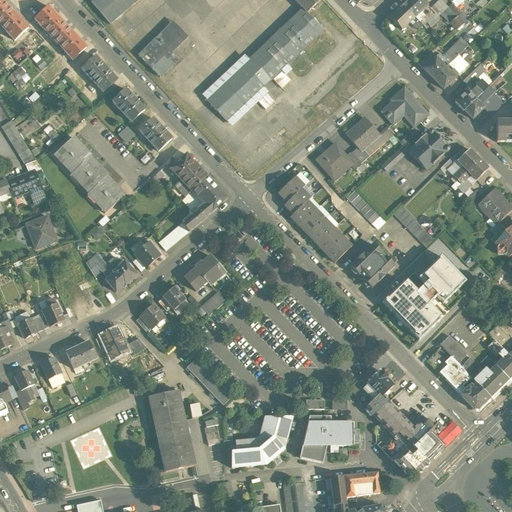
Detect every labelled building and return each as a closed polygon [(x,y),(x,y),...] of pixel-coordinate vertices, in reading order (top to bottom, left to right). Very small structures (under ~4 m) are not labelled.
[(19,21),(0,0),(0,25),(7,32),(6,33),(14,42),(29,29),(20,20),(19,21)] [(139,0),(94,0),(90,3),(109,26),(139,0)] [(292,0),(302,10),(306,14),(320,0),(292,0)] [(427,6),(420,0),(410,0),(409,1),(409,0),(403,6),(414,18),(427,6)] [(448,8),(440,0),(439,0),(435,4),(443,12),(448,8)] [(459,12),(452,5),(448,8),(455,15),(459,12)] [(414,18),(403,6),(396,12),(397,13),(391,18),(390,18),(402,31),(403,31),(402,30),(412,21),(414,18)] [(427,6),(414,18),(422,27),(435,15),(427,6)] [(77,40),(56,17),(56,16),(48,7),(34,20),(43,29),(44,29),(65,52),(64,52),(72,61),(86,48),(78,39),(77,40)] [(448,8),(443,12),(440,15),(449,25),(450,24),(457,18),(455,15),(448,8)] [(302,10),(224,85),(245,106),(323,31),(306,14),(302,10)] [(461,15),(459,12),(455,15),(457,18),(464,25),(467,22),(461,15)] [(422,27),(414,18),(412,21),(415,23),(413,25),(418,31),(422,27)] [(173,23),(162,34),(176,49),(187,37),(173,23)] [(162,34),(138,58),(159,79),(177,61),(170,54),(176,49),(162,34)] [(461,39),(447,52),(447,56),(452,62),(455,59),(465,49),(468,47),(461,39)] [(465,49),(455,59),(460,63),(466,58),(467,59),(471,56),(465,49)] [(438,56),(433,60),(431,58),(424,65),(426,67),(423,70),(433,80),(448,66),(438,56)] [(117,81),(95,57),(81,70),(103,93),(117,81)] [(458,76),(448,65),(448,66),(433,80),(443,90),(448,86),(450,88),(455,83),(453,80),(455,79),(458,76)] [(8,78),(13,83),(17,79),(23,86),(31,78),(20,66),(8,78)] [(68,67),(60,74),(63,78),(71,71),(68,67)] [(472,73),(463,82),(468,88),(469,87),(477,79),(472,73)] [(477,79),(469,87),(472,90),(475,88),(476,88),(481,83),(477,79)] [(472,90),(469,93),(467,91),(455,103),(463,111),(487,88),(482,83),(481,83),(476,88),(475,88),(472,90)] [(245,106),(224,85),(206,102),(227,124),(245,106)] [(487,88),(463,111),(472,120),(484,109),(480,104),(485,99),(486,100),(491,95),(492,94),(487,88)] [(427,116),(404,89),(390,101),(392,103),(381,113),(386,118),(385,118),(386,120),(389,117),(395,124),(404,115),(414,127),(415,127),(419,123),(427,116)] [(144,111),(126,90),(112,103),(131,123),(144,111)] [(491,95),(486,100),(485,99),(480,104),(484,109),(486,112),(497,101),(496,101),(491,95)] [(497,101),(486,112),(490,116),(501,106),(501,105),(497,101)] [(153,119),(139,132),(158,152),(172,140),(153,119)] [(364,119),(345,136),(357,149),(366,160),(369,157),(363,151),(379,137),(379,136),(364,119)] [(11,121),(1,128),(4,132),(14,126),(11,121)] [(511,122),(496,123),(496,143),(511,142),(511,122)] [(414,127),(408,132),(413,138),(423,129),(419,123),(415,127),(414,127)] [(14,126),(4,132),(7,137),(17,131),(14,126)] [(50,126),(45,129),(53,141),(58,138),(50,126)] [(387,129),(379,136),(379,137),(363,151),(369,157),(394,136),(387,129)] [(17,131),(7,137),(9,142),(20,135),(17,131)] [(428,132),(428,133),(425,136),(424,136),(414,145),(414,146),(411,148),(407,152),(408,152),(426,172),(432,166),(433,166),(433,165),(442,157),(443,157),(443,156),(446,153),(447,153),(448,152),(449,151),(448,150),(448,149),(447,148),(446,148),(442,144),(442,142),(442,141),(442,139),(443,139),(442,138),(439,138),(438,138),(437,138),(433,134),(433,133),(432,132),(432,131),(431,131),(430,131),(429,132),(428,132)] [(126,133),(118,139),(122,143),(129,136),(126,133)] [(20,135),(9,142),(12,146),(22,140),(20,135)] [(72,138),(55,154),(73,173),(72,173),(90,192),(89,193),(107,212),(124,196),(106,177),(106,176),(89,157),(90,157),(72,138)] [(22,140),(12,146),(15,151),(25,145),(22,140)] [(407,144),(381,167),(386,172),(408,152),(407,152),(411,148),(407,144)] [(25,145),(15,151),(18,156),(28,149),(25,145)] [(347,159),(335,145),(316,161),(334,182),(352,167),(350,163),(347,159)] [(28,149),(18,156),(21,160),(31,154),(28,149)] [(366,160),(357,149),(351,154),(352,155),(360,165),(366,160)] [(460,150),(453,157),(457,160),(464,153),(460,150)] [(469,150),(457,162),(462,168),(466,172),(479,160),(469,150)] [(31,154),(21,160),(24,165),(35,161),(31,154)] [(207,178),(186,155),(171,170),(184,185),(191,192),(207,178)] [(360,165),(352,155),(347,159),(350,163),(352,167),(355,170),(356,169),(361,165),(360,165)] [(453,157),(443,167),(447,171),(454,165),(452,163),(455,160),(453,157)] [(457,162),(455,160),(452,163),(454,165),(447,171),(453,177),(462,168),(457,162)] [(479,160),(466,172),(470,176),(475,182),(488,170),(479,160)] [(462,168),(453,177),(457,181),(466,172),(462,168)] [(160,171),(150,181),(154,185),(165,175),(160,171)] [(34,172),(6,183),(10,193),(13,201),(29,194),(34,206),(46,202),(34,172)] [(466,172),(457,181),(460,185),(461,185),(465,181),(470,176),(466,172)] [(475,182),(470,176),(465,181),(471,186),(476,182),(475,182)] [(207,178),(191,192),(202,205),(210,214),(222,203),(226,199),(227,199),(207,178)] [(304,187),(294,178),(278,194),(287,204),(301,190),(304,187)] [(465,181),(461,185),(460,185),(457,188),(463,194),(471,186),(465,181)] [(0,216),(4,215),(0,204),(0,197),(10,193),(6,183),(6,182),(0,183),(0,216)] [(184,185),(178,190),(185,198),(191,192),(184,185)] [(309,199),(301,190),(287,204),(284,206),(293,215),(307,202),(309,199)] [(355,191),(346,199),(351,203),(359,195),(355,191)] [(476,191),(467,199),(471,203),(480,195),(476,191)] [(504,203),(493,191),(478,205),(497,225),(500,223),(511,211),(511,208),(505,202),(504,203)] [(359,195),(351,203),(355,208),(363,199),(359,195)] [(363,199),(355,208),(359,212),(367,204),(363,199)] [(293,215),(290,218),(299,227),(315,211),(307,202),(293,215)] [(367,204),(359,212),(363,216),(372,208),(367,204)] [(195,208),(188,213),(191,216),(181,224),(182,225),(188,233),(205,220),(204,219),(210,214),(202,205),(196,210),(195,208)] [(372,208),(363,216),(367,221),(376,212),(372,208)] [(401,208),(393,215),(397,220),(405,212),(401,208)] [(324,220),(315,211),(299,227),(308,236),(324,220)] [(376,212),(367,221),(371,225),(380,217),(376,212)] [(405,212),(397,220),(401,224),(409,216),(405,212)] [(409,216),(401,224),(405,228),(413,220),(409,216)] [(47,218),(29,224),(34,238),(31,239),(35,250),(56,242),(47,218)] [(324,220),(308,236),(317,245),(333,229),(324,220)] [(413,220),(405,228),(408,231),(416,223),(413,220)] [(416,223),(408,231),(412,235),(420,228),(416,223)] [(500,223),(497,225),(490,231),(495,236),(504,228),(500,223)] [(182,225),(158,244),(165,252),(188,233),(182,225)] [(420,228),(412,235),(417,240),(425,232),(420,228)] [(495,236),(491,240),(496,245),(497,244),(496,244),(508,232),(504,228),(495,236)] [(511,228),(508,232),(496,244),(497,244),(510,258),(511,256),(511,228)] [(342,238),(333,229),(317,245),(325,254),(342,238)] [(425,232),(417,240),(421,244),(429,236),(425,232)] [(429,236),(421,244),(425,248),(433,240),(429,236)] [(342,238),(325,254),(334,264),(345,253),(351,248),(351,247),(342,238)] [(144,247),(134,255),(137,259),(145,268),(146,269),(160,257),(148,243),(144,247)] [(353,245),(351,247),(351,248),(345,253),(349,258),(358,249),(353,245)] [(373,245),(350,268),(358,276),(360,275),(364,279),(362,280),(371,289),(377,284),(385,277),(384,276),(394,267),(385,258),(383,260),(379,256),(381,254),(373,245)] [(106,266),(97,256),(87,265),(94,278),(101,273),(100,272),(106,267),(106,266)] [(224,274),(210,257),(184,279),(195,292),(207,282),(210,286),(224,274)] [(382,303),(418,342),(440,321),(427,307),(436,298),(443,305),(466,283),(441,257),(418,279),(424,286),(415,295),(403,283),(382,303)] [(145,268),(137,259),(132,263),(141,272),(145,268)] [(112,261),(106,266),(106,267),(100,272),(101,273),(107,279),(105,281),(115,293),(123,286),(112,273),(117,268),(112,261)] [(117,268),(112,273),(123,286),(124,287),(136,276),(124,262),(117,268)] [(501,270),(494,278),(498,281),(505,274),(501,270)] [(179,292),(175,287),(162,298),(163,299),(171,308),(173,311),(185,301),(178,292),(179,292)] [(217,293),(200,308),(209,317),(225,303),(217,293)] [(171,308),(163,299),(158,303),(166,312),(171,308)] [(54,300),(45,304),(48,309),(42,311),(44,318),(49,328),(64,321),(56,305),(54,300)] [(167,323),(152,306),(139,317),(140,318),(149,328),(151,331),(158,325),(161,328),(167,323)] [(27,313),(14,318),(17,325),(30,319),(27,313)] [(37,316),(30,319),(37,334),(44,330),(39,320),(37,316)] [(44,318),(39,320),(44,330),(49,328),(44,318)] [(149,328),(140,318),(136,321),(145,331),(149,328)] [(30,319),(17,325),(24,340),(37,334),(30,319)] [(511,324),(506,319),(489,335),(510,356),(511,358),(511,324)] [(8,321),(0,324),(2,330),(6,328),(8,333),(13,331),(8,321)] [(2,330),(0,330),(0,350),(13,345),(8,333),(6,328),(2,330)] [(116,329),(101,337),(105,347),(109,355),(125,347),(116,329)] [(105,347),(101,337),(96,339),(100,349),(105,347)] [(466,356),(449,338),(440,346),(451,357),(457,364),(466,356)] [(138,339),(127,345),(133,356),(146,348),(138,339)] [(510,356),(495,342),(488,349),(498,359),(501,356),(505,361),(510,356)] [(89,343),(77,348),(85,365),(96,360),(89,343)] [(77,348),(66,353),(73,370),(85,365),(77,348)] [(445,363),(440,358),(436,353),(427,362),(439,374),(447,366),(445,363)] [(505,361),(498,368),(511,381),(511,380),(511,358),(510,356),(505,361)] [(235,394),(199,357),(187,369),(223,406),(235,394)] [(457,364),(451,357),(445,363),(447,366),(439,374),(458,393),(464,387),(472,379),(470,377),(460,368),(457,364)] [(482,363),(488,370),(494,364),(488,357),(482,363)] [(470,358),(460,368),(470,377),(476,372),(481,377),(485,374),(470,358)] [(61,375),(54,359),(41,365),(48,380),(61,375)] [(485,374),(481,377),(476,372),(470,377),(472,379),(478,386),(492,400),(511,381),(498,368),(494,364),(488,370),(485,374)] [(34,385),(27,371),(14,377),(20,392),(21,392),(26,402),(32,399),(27,389),(34,385)] [(387,379),(380,372),(367,386),(376,395),(379,398),(380,399),(382,398),(393,386),(387,379)] [(364,389),(357,381),(350,389),(355,397),(364,389)] [(72,384),(66,387),(70,397),(77,395),(72,384)] [(11,400),(4,385),(0,386),(0,405),(4,403),(11,400)] [(376,395),(367,386),(364,389),(372,398),(376,395)] [(492,400),(478,386),(475,388),(473,386),(467,391),(464,387),(458,393),(475,412),(481,412),(492,400)] [(42,389),(37,391),(41,401),(46,399),(42,389)] [(177,392),(148,398),(165,473),(194,467),(177,392)] [(379,398),(376,402),(375,401),(367,409),(374,416),(375,416),(388,404),(382,398),(380,399),(379,398)] [(324,411),(324,402),(306,402),(305,411),(324,411)] [(346,411),(346,402),(332,402),(332,411),(346,411)] [(200,403),(190,405),(192,418),(202,416),(200,403)] [(388,404),(375,416),(375,417),(393,435),(394,437),(398,433),(405,427),(410,432),(413,430),(407,425),(408,424),(388,404)] [(429,422),(422,414),(416,420),(419,424),(420,423),(423,426),(426,423),(428,423),(429,422)] [(255,441),(235,443),(237,457),(236,457),(231,457),(231,469),(265,466),(283,451),(292,417),(265,418),(260,437),(255,441)] [(307,418),(298,458),(321,464),(326,447),(354,447),(354,444),(359,444),(359,431),(353,431),(353,423),(330,423),(330,418),(307,418)] [(216,420),(204,423),(206,429),(216,426),(217,426),(216,420)] [(413,430),(410,432),(411,433),(404,439),(408,444),(428,464),(444,448),(432,436),(423,426),(420,423),(419,424),(413,430)] [(432,426),(428,423),(426,423),(423,426),(432,436),(436,432),(437,431),(432,426)] [(442,431),(435,424),(432,426),(437,431),(436,432),(438,434),(442,431)] [(206,429),(204,429),(208,447),(220,444),(216,426),(206,429)] [(410,432),(405,427),(398,433),(404,439),(411,433),(410,432)] [(394,437),(393,435),(392,436),(393,437),(391,439),(390,438),(385,444),(381,449),(393,462),(393,461),(392,460),(408,444),(404,439),(398,433),(394,437)] [(428,464),(408,444),(392,460),(393,461),(394,461),(393,461),(397,458),(415,477),(414,477),(415,477),(416,476),(417,476),(416,475),(417,474),(419,474),(421,472),(421,471),(420,471),(421,470),(422,471),(422,470),(423,471),(423,470),(422,469),(423,469),(425,469),(427,467),(427,466),(426,465),(427,465),(428,465),(429,465),(428,464)] [(372,474),(352,476),(355,498),(374,495),(372,474)] [(352,476),(343,477),(345,499),(355,498),(352,476)] [(343,477),(330,479),(333,507),(332,511),(346,511),(345,499),(343,477)] [(223,484),(217,486),(219,501),(234,498),(230,483),(223,484)] [(297,511),(294,485),(282,487),(285,511),(297,511)] [(100,501),(76,506),(76,511),(102,511),(100,501)]
